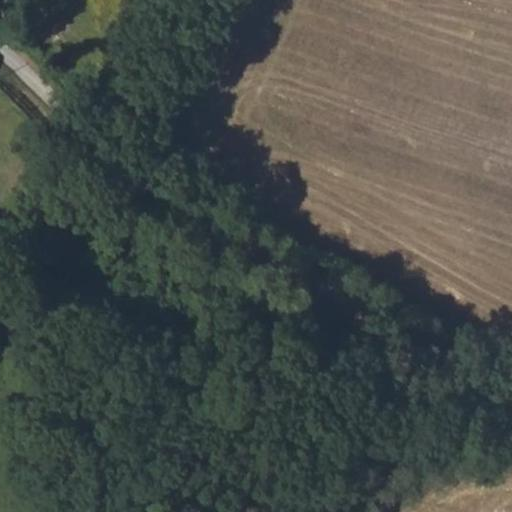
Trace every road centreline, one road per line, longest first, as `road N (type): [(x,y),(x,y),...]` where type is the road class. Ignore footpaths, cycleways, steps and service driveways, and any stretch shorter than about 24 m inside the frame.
road 1 (unclassified): [(0,34),(136,174),(343,308)]
road 2 (unclassified): [(343,308),(511,391)]
road 3 (unclassified): [(314,475),(343,308)]
